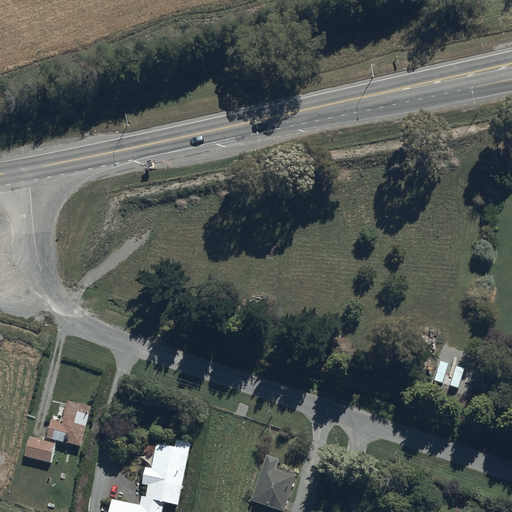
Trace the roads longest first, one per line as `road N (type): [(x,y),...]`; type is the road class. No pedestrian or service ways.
road 1 (unclassified): [(27,168),(40,275),(74,319),(511,471)]
road 2 (secondary): [(336,103),(27,168)]
road 3 (secondary): [(511,65),(336,103)]
road 4 (motorway): [(511,85),(384,106),(336,103)]
